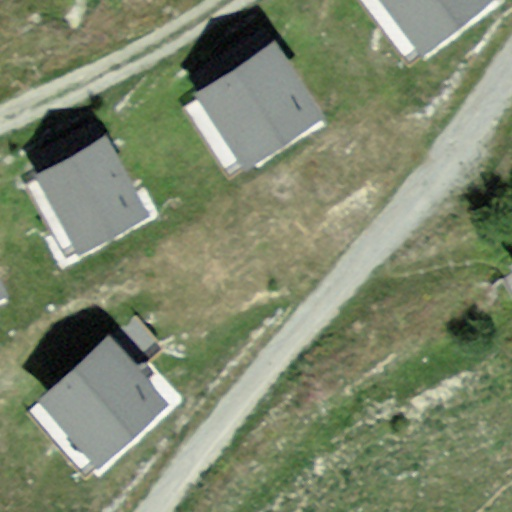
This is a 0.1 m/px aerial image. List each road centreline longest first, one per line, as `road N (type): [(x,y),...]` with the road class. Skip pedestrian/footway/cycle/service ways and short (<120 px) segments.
road 1 (residential): [(511,66),(466,133),(153,511)]
road 2 (residential): [(0,119),(136,57),(227,0)]
